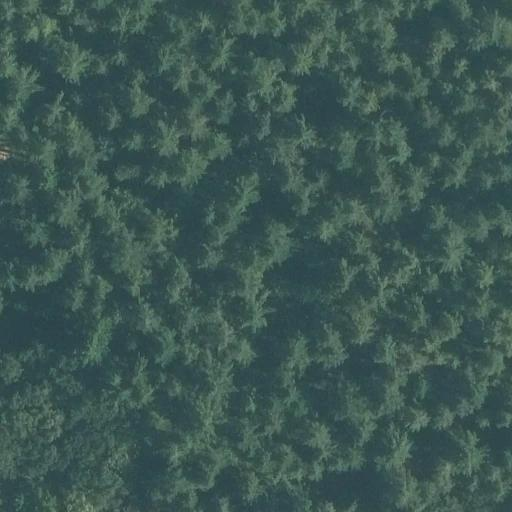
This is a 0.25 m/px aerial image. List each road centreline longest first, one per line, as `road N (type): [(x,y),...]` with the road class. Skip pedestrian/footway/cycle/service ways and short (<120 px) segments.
road 1 (track): [(330,484),(60,13),(64,0)]
road 2 (track): [(511,355),(291,511)]
